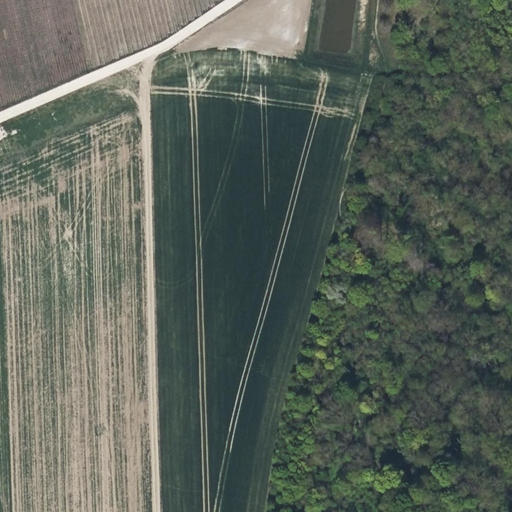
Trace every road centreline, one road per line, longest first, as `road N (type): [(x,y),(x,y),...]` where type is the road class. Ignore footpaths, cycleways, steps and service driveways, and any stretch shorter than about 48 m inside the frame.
road 1 (track): [(152,511),(139,57)]
road 2 (track): [(230,0),(139,57),(0,117)]
